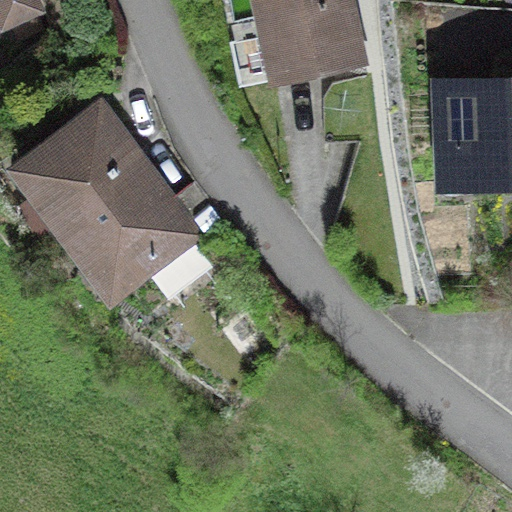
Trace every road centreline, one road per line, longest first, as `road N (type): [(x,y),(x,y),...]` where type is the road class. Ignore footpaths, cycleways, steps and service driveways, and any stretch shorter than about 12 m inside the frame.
road 1 (residential): [(299,281),(223,189),(134,0)]
road 2 (residential): [(511,467),(344,337),(299,281)]
road 3 (residential): [(323,129),(317,219),(299,281)]
